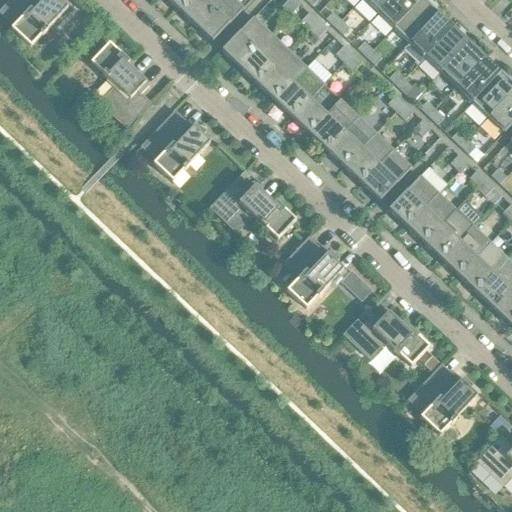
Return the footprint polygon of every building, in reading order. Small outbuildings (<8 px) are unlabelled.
[(11,0),(0,12),(0,17),(13,29),(10,32),(23,44),(29,50),(40,38),(41,39),(46,34),(45,33),(66,11),(59,4),(62,1),(60,0),(45,0),(45,1),(43,0),(11,0)] [(185,0),(162,0),(175,11),(185,0)] [(185,0),(175,11),(192,28),(218,0),(185,0)] [(242,12),(229,0),(218,0),(192,28),(210,45),(242,12)] [(289,18),(299,8),(290,0),(289,0),(280,10),(289,18)] [(317,2),(315,0),(302,0),(302,1),(310,9),(317,2)] [(362,0),(361,2),(376,17),(391,0),(362,0)] [(420,0),(391,0),(376,17),(392,31),(421,1),(420,0)] [(421,1),(392,31),(407,46),(408,46),(437,16),(421,1)] [(333,31),(340,23),(331,15),(324,22),(333,31)] [(308,33),(316,24),(307,16),(299,25),(308,33)] [(407,46),(402,52),(418,67),(423,61),(452,31),(437,16),(408,46),(407,46)] [(238,71),(269,38),(251,21),(220,54),(238,71)] [(349,32),(340,23),(333,31),(342,39),(349,32)] [(316,24),(308,33),(316,41),(325,32),(316,24)] [(452,31),(423,61),(439,76),(468,46),(452,31)] [(269,38),(238,71),(255,88),(287,54),(269,38)] [(364,60),(371,53),(363,45),(356,52),(364,60)] [(123,131),(124,132),(149,106),(148,105),(147,106),(139,98),(147,90),(144,87),(144,86),(125,68),(128,65),(108,46),(95,59),(96,60),(90,66),(101,77),(100,78),(106,83),(106,82),(115,90),(99,106),(124,130),(123,131)] [(468,46),(439,76),(455,91),(484,61),(468,46)] [(344,67),(352,59),(342,49),(334,58),(344,67)] [(380,61),(371,53),(364,60),(373,69),(380,61)] [(304,71),(287,54),(255,88),(273,104),(304,71)] [(362,68),(352,59),(344,67),(354,77),(362,68)] [(484,61),(455,91),(471,106),(500,76),(484,61)] [(304,71),(273,104),(290,121),(322,88),(304,71)] [(369,91),(377,82),(368,74),(360,82),(369,91)] [(396,90),(403,83),(394,75),(387,82),(396,90)] [(511,87),(500,76),(471,106),(486,121),(511,93),(511,87)] [(412,91),(403,83),(396,90),(405,99),(412,91)] [(339,104),(322,88),(290,121),(308,138),(339,104)] [(511,93),(486,121),(503,137),(511,126),(511,93)] [(395,115),(403,107),(394,99),(386,107),(395,115)] [(357,121),(339,104),(308,138),(325,154),(357,121)] [(427,120),(434,113),(425,104),(418,112),(427,120)] [(412,115),(403,107),(395,115),(403,124),(412,115)] [(443,121),(434,113),(427,120),(436,128),(443,121)] [(170,118),(139,151),(140,151),(141,150),(155,163),(152,166),(165,179),(171,185),(182,173),(183,174),(188,169),(187,168),(208,146),(201,139),(204,136),(195,127),(192,131),(191,130),(190,132),(186,136),(170,120),(171,119),(170,118)] [(357,121),(325,154),(343,171),(374,137),(357,121)] [(421,140),(429,132),(420,123),(412,132),(421,140)] [(111,127),(99,140),(107,148),(119,135),(111,127)] [(458,150),(465,142),(457,134),(450,141),(458,150)] [(392,154),(374,137),(343,171),(360,187),(392,154)] [(474,151),(465,142),(458,150),(467,158),(474,151)] [(410,171),(392,154),(360,187),(378,205),(410,171)] [(457,175),(465,166),(457,158),(448,167),(457,175)] [(489,179),(498,187),(505,180),(496,172),(489,179)] [(475,191),(483,183),(474,174),(466,183),(475,191)] [(405,230),(437,197),(418,179),(387,213),(405,230)] [(492,191),(483,183),(475,191),(483,200),(492,191)] [(264,232),(276,243),(282,237),(294,224),(274,205),(272,208),(253,189),(252,190),(249,187),(241,195),(233,187),(234,186),(233,185),(208,212),(209,213),(210,212),(235,236),(251,219),(259,227),(258,227),(263,233),(264,232)] [(454,213),(437,197),(405,230),(422,247),(454,213)] [(509,224),(511,221),(511,210),(509,207),(501,216),(509,224)] [(471,230),(454,213),(422,247),(440,263),(471,230)] [(471,230),(440,263),(457,280),(489,246),(471,230)] [(282,269),(285,266),(299,279),(285,293),(298,306),(304,311),(315,300),(316,301),(321,295),(342,273),(334,266),(337,263),(328,254),(325,258),(325,257),(324,259),(320,263),(303,247),(305,246),(304,245),(281,268),(282,269)] [(506,263),(489,246),(457,280),(474,296),(506,263)] [(511,291),(511,268),(506,263),(474,296),(492,313),(511,291)] [(511,291),(492,313),(509,329),(511,326),(511,291)] [(415,363),(428,350),(408,331),(405,334),(386,316),(383,313),(375,321),(367,314),(367,313),(366,312),(341,338),(342,339),(343,338),(368,362),(384,346),(392,353),(391,354),(397,359),(398,358),(409,369),(415,363)] [(468,393),(471,389),(462,381),(459,384),(458,384),(457,385),(457,386),(453,390),(436,374),(438,373),(437,372),(406,405),(407,406),(408,405),(422,417),(419,421),(432,433),(438,439),(449,427),(450,428),(455,422),(475,399),(468,393)] [(511,444),(508,448),(500,441),(501,440),(500,439),(475,465),(476,466),(476,465),(502,489),(511,478),(511,444)]
